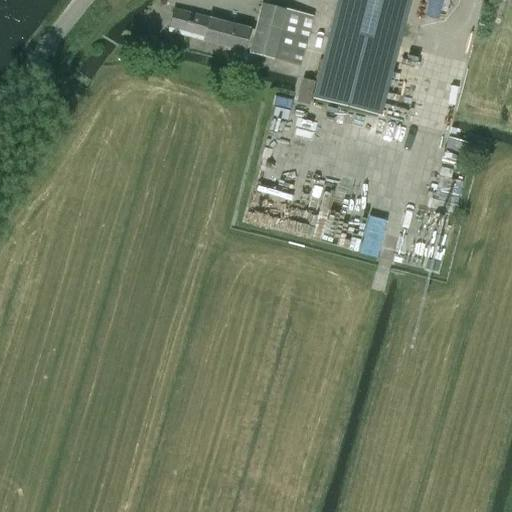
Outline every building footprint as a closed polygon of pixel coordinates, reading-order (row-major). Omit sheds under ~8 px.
[(338,0),(318,81),(382,97),(406,0),(338,0)] [(173,8),(167,31),(249,52),(248,53),(272,59),(272,58),(299,66),(312,17),(261,3),(254,30),(173,8)] [(302,79),(296,102),(309,105),(314,82),(302,79)] [(465,153),(469,141),(449,136),(446,148),(465,153)] [(444,195),(457,198),(461,182),(448,179),(444,195)] [(377,257),(382,217),(363,215),(358,255),(377,257)]
